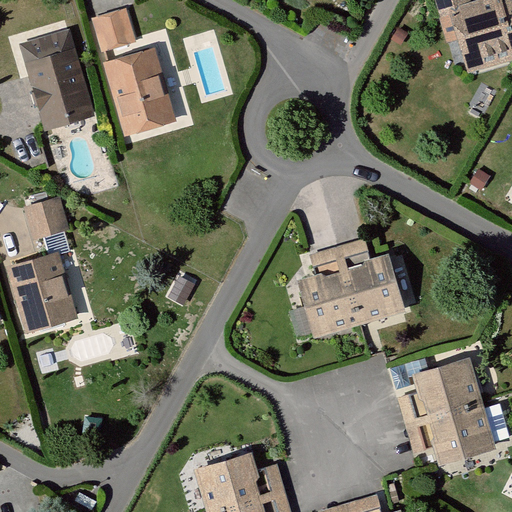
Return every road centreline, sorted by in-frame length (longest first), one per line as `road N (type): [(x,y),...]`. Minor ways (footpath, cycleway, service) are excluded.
road 1 (residential): [(135,460),(289,185),(289,169)]
road 2 (residential): [(331,149),(511,249)]
road 3 (residential): [(0,453),(61,480),(135,460)]
road 4 (residential): [(294,81),(264,93),(250,122),(260,153),(289,169)]
road 5 (residential): [(294,81),(291,56),(274,35),(213,0)]
